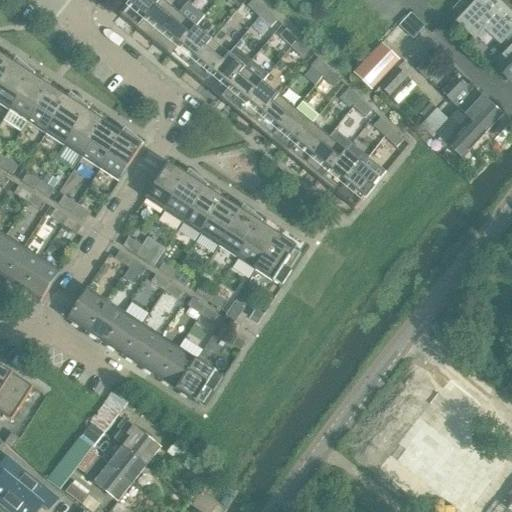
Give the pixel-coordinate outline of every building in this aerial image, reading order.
[(136,31),(162,0),(161,0),(132,0),(119,16),(136,31)] [(153,45),(178,14),(162,0),(136,31),(153,45)] [(266,10),(254,0),(253,0),(247,7),(259,18),(266,10)] [(492,65),(511,84),(511,15),(495,0),(489,0),(484,6),(479,0),(474,5),(468,0),(462,0),(452,11),(478,36),(485,30),(500,44),(501,43),(507,49),(492,65)] [(277,21),(266,10),(259,18),(270,29),(277,21)] [(170,58),(195,28),(178,14),(153,45),(170,58)] [(410,37),(422,24),(411,14),(398,26),(410,37)] [(186,72),(212,42),(195,28),(170,58),(186,72)] [(298,41),(286,30),(279,37),(290,48),(298,41)] [(309,51),(298,41),(290,48),(302,59),(309,51)] [(203,86),(228,56),(212,42),(186,72),(203,86)] [(371,91),(399,61),(382,45),(354,74),(371,91)] [(220,100),(245,69),(251,62),(235,48),(228,56),(203,86),(220,100)] [(0,89),(18,61),(16,59),(15,60),(16,60),(13,64),(0,55),(0,89)] [(329,71),(317,60),(310,67),(322,78),(329,71)] [(0,105),(10,113),(33,78),(33,77),(34,75),(35,75),(18,61),(0,89),(0,105)] [(237,114),(262,83),(245,69),(220,100),(237,114)] [(398,106),(416,86),(398,69),(379,88),(389,97),(398,106)] [(340,81),(329,71),(322,78),(333,89),(340,81)] [(29,125),(52,89),(33,78),(10,113),(11,113),(5,122),(23,134),(29,125)] [(253,128),(279,97),(262,83),(237,114),(253,128)] [(502,116),(476,91),(473,95),(463,86),(449,101),(459,110),(462,113),(485,134),(487,132),(490,133),(493,132),(497,127),(498,125),(497,122),(502,116)] [(46,136),(72,96),(71,94),(70,95),(67,100),(52,89),(29,125),(46,136)] [(360,100),(349,89),(342,97),(353,108),(360,100)] [(63,147),(88,109),(72,96),(46,136),(63,147)] [(270,141),(295,111),(279,97),(253,128),(270,141)] [(372,111),(360,100),(353,108),(365,119),(372,111)] [(462,159),(485,134),(462,113),(449,127),(426,106),(415,117),(423,124),(420,128),(432,139),(436,135),(462,159)] [(81,159),(104,124),(87,112),(88,111),(89,110),(88,109),(63,147),(81,159)] [(287,155),(312,125),(295,111),(270,141),(287,155)] [(392,130),(380,119),(373,127),(385,138),(392,130)] [(101,171),(127,131),(125,129),(124,130),(124,131),(122,135),(104,124),(81,159),(101,171)] [(303,169),(329,139),(312,125),(287,155),(303,169)] [(403,141),(392,130),(385,138),(396,149),(403,141)] [(119,183),(141,148),(142,146),(143,146),(143,145),(127,131),(101,171),(119,183)] [(335,131),(329,139),(303,169),(320,183),(351,145),(335,131)] [(362,166),(368,158),(351,145),(320,183),(337,197),(362,166)] [(17,167),(7,160),(4,158),(0,164),(0,167),(12,176),(17,167)] [(164,212),(187,177),(168,165),(145,200),(164,212)] [(379,181),(362,166),(337,197),(354,211),(379,181)] [(41,182),(27,173),(22,182),(35,191),(41,182)] [(8,181),(0,175),(0,185),(4,188),(8,181)] [(182,224),(205,189),(187,177),(164,212),(182,224)] [(48,199),(54,191),(41,182),(35,191),(48,199)] [(27,203),(32,196),(18,187),(13,194),(27,203)] [(200,236),(223,200),(205,189),(182,224),(200,236)] [(40,212),(45,204),(32,196),(27,203),(40,212)] [(71,214),(77,205),(64,197),(58,206),(71,214)] [(219,247),(241,212),(223,200),(200,236),(219,247)] [(90,214),(77,205),(71,214),(85,223),(90,214)] [(68,219),(55,211),(50,218),(63,227),(68,219)] [(237,259),(260,224),(241,212),(219,247),(237,259)] [(81,228),(68,219),(63,227),(76,235),(81,228)] [(255,271),(278,236),(260,224),(237,259),(255,271)] [(281,286),(301,255),(295,251),(297,248),(278,236),(255,271),(274,283),(275,282),(281,286)] [(0,277),(3,280),(23,249),(5,237),(0,244),(0,277)] [(142,247),(128,239),(123,247),(136,256),(142,247)] [(155,256),(142,247),(136,256),(149,265),(155,256)] [(21,291),(41,260),(23,249),(3,280),(21,291)] [(133,261),(119,252),(115,260),(128,268),(133,261)] [(40,304),(60,273),(41,260),(21,291),(40,304)] [(146,270),(133,261),(128,268),(141,277),(146,270)] [(172,280),(178,271),(164,262),(159,271),(172,280)] [(191,279),(178,271),(172,280),(185,288),(191,279)] [(169,285),(156,276),(151,283),(164,292),(169,285)] [(182,293),(169,285),(164,292),(177,301),(182,293)] [(214,294),(201,286),(195,294),(208,303),(214,294)] [(86,333),(106,302),(87,290),(67,321),(86,333)] [(222,311),(227,303),(214,294),(208,303),(222,311)] [(200,315),(205,308),(192,300),(187,307),(200,315)] [(104,345),(124,314),(106,302),(86,333),(104,345)] [(218,317),(205,308),(200,315),(214,324),(218,317)] [(240,327),(246,318),(247,317),(240,313),(234,323),(240,327)] [(121,356),(141,325),(124,314),(104,345),(121,356)] [(234,337),(240,327),(234,323),(227,333),(234,337)] [(138,367),(158,336),(141,325),(121,356),(138,367)] [(156,379),(176,348),(158,336),(138,367),(156,379)] [(176,392),(197,361),(176,348),(156,379),(176,392)] [(203,405),(221,378),(215,374),(216,373),(197,361),(176,392),(195,404),(197,401),(203,405)] [(0,392),(11,375),(0,367),(0,392)] [(0,414),(11,421),(32,388),(11,375),(0,392),(0,414)] [(160,450),(150,442),(127,423),(112,441),(146,467),(160,450)] [(12,449),(19,439),(11,434),(4,444),(12,449)] [(146,467),(112,441),(104,451),(114,459),(108,466),(102,462),(132,485),(146,467)] [(197,461),(175,443),(166,453),(188,471),(197,461)] [(58,500),(7,459),(0,467),(0,472),(3,475),(0,479),(0,511),(1,511),(37,511),(42,507),(48,511),(58,500)] [(132,485),(102,462),(99,459),(85,477),(118,503),(132,485)] [(70,484),(64,492),(80,505),(87,497),(86,496),(88,493),(74,482),(71,485),(70,484)]
